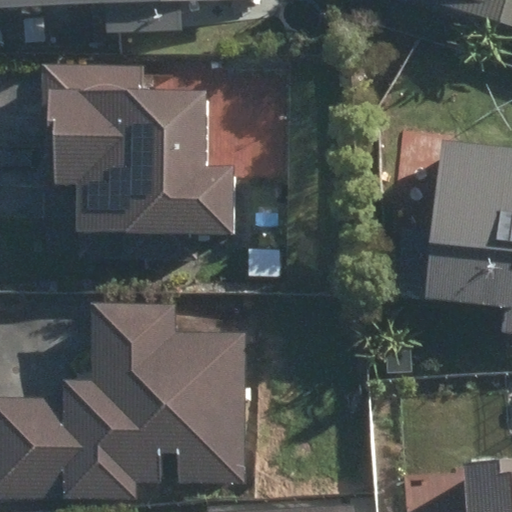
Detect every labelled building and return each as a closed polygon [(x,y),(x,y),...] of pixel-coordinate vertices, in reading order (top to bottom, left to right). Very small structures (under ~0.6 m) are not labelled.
[(4,0),(4,7),(123,4),(124,31),(193,29),(192,0),(4,0)] [(511,0),(432,0),(511,25),(511,0)] [(88,185),(87,258),(137,259),(137,233),(248,234),(249,167),(220,166),(221,93),(149,92),(150,69),(55,68),(55,159),(74,159),(74,185),(88,185)] [(511,147),(457,141),(445,237),(415,233),(408,296),(440,300),(441,297),(511,305),(511,147)] [(0,399),(0,498),(144,499),(144,483),(167,483),(167,449),(186,449),(186,483),(246,483),(247,335),(182,335),(182,308),(102,307),(101,383),(74,382),(73,400),(0,399)] [(511,511),(511,461),(479,463),(481,511),(511,511)]
